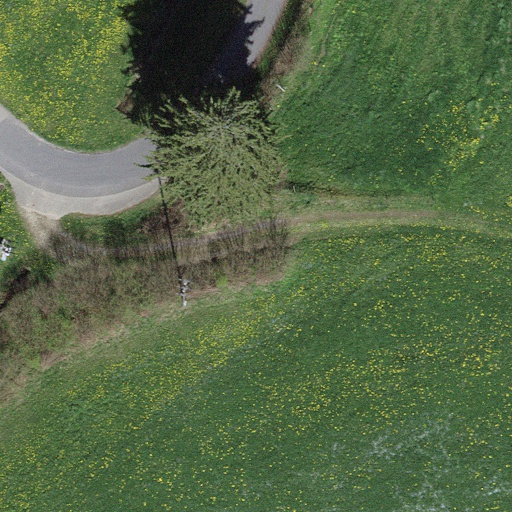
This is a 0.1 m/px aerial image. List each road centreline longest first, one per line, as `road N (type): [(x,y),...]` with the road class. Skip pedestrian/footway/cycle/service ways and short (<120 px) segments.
road 1 (track): [(511,232),(385,215),(113,262),(71,256),(54,234),(40,175)]
road 2 (unclassified): [(0,135),(40,175),(78,184),(119,181),(159,156),(219,86),(269,0)]
